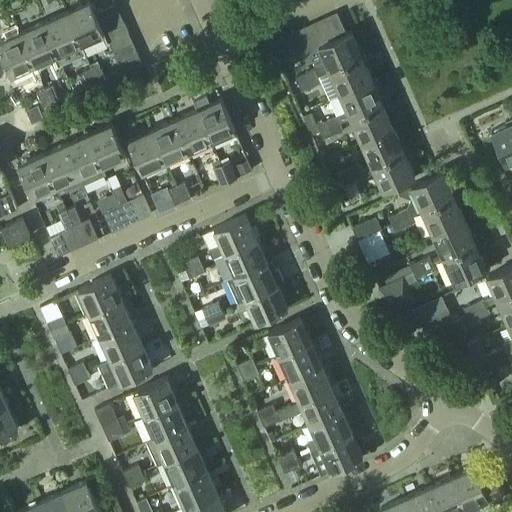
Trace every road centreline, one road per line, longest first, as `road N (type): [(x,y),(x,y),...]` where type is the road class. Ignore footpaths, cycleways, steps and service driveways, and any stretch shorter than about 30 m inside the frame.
road 1 (residential): [(451,399),(346,320),(282,175)]
road 2 (residential): [(62,276),(282,175)]
road 3 (residential): [(294,511),(412,455),(451,399)]
road 4 (residential): [(282,175),(223,44)]
